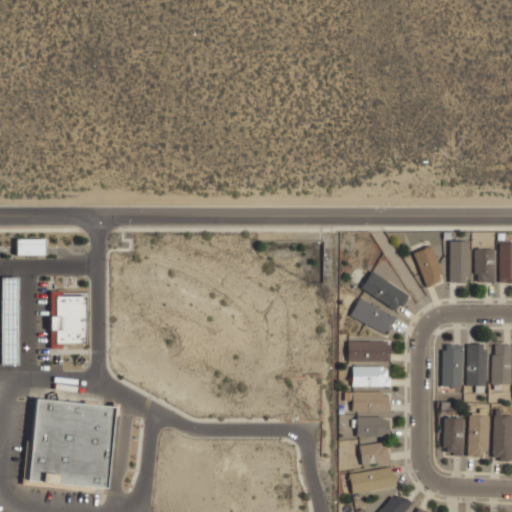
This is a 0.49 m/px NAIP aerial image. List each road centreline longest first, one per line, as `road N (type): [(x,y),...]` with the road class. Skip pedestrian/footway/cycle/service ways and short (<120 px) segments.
road 1 (residential): [(0,215),(511,216)]
road 2 (residential): [(511,308),(438,309),(425,314),(411,338),(416,470),(442,484),(511,484)]
